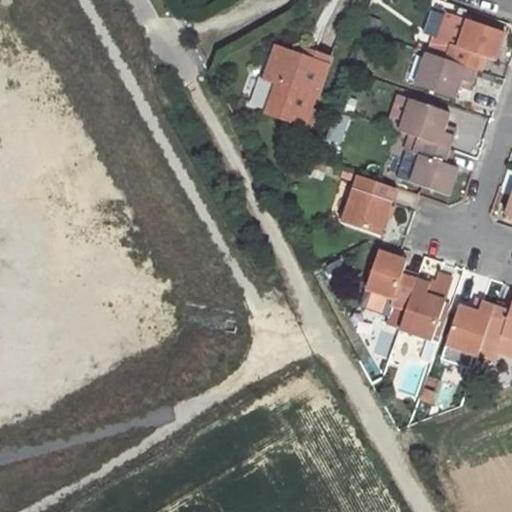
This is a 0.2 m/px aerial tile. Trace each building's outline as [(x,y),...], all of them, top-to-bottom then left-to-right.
[(434,57),(476,71),(481,55),(496,60),(506,33),(503,32),(470,22),(452,16),(443,43),(439,41),(434,57)] [(470,22),(503,32),(504,26),(472,16),(470,22)] [(278,86),(268,117),(304,129),(314,99),(318,100),(331,61),(315,56),(312,62),(301,59),(277,51),(266,82),(278,86)] [(301,59),(312,62),(315,56),(303,52),(301,59)] [(416,86),(456,99),(460,89),(462,81),(472,85),(476,71),(434,57),(427,54),(416,86)] [(460,89),(470,92),(472,85),(462,81),(460,89)] [(450,150),(451,150),(455,137),(444,134),(446,127),(450,115),(410,102),(399,133),(420,140),(450,150)] [(444,134),(455,137),(457,131),(446,127),(444,134)] [(420,140),(415,154),(420,156),(411,183),(449,196),(459,169),(445,164),(450,150),(420,140)] [(359,177),(343,224),(381,236),(397,190),(359,177)] [(379,251),(366,290),(393,299),(392,305),(408,311),(419,279),(404,273),(408,260),(379,251)] [(401,330),(433,340),(446,302),(453,280),(439,276),(436,285),(419,279),(408,311),(401,330)] [(477,299),(473,311),(480,313),(483,301),(477,299)] [(461,306),(448,346),(479,357),(479,356),(495,306),(496,305),(483,301),(480,313),(473,311),(461,306)] [(495,306),(479,356),(490,360),(493,352),(496,353),(502,334),(511,337),(511,307),(511,311),(495,306)] [(511,337),(502,334),(496,353),(511,358),(511,337)]
